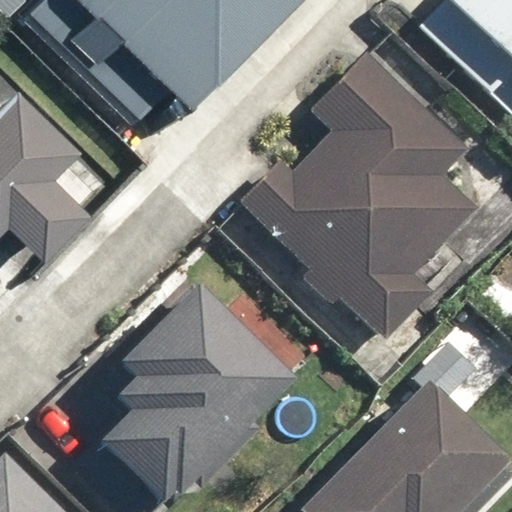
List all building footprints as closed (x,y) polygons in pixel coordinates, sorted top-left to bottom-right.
[(511,0),(449,0),(420,30),(511,117),(511,0)] [(282,160),(239,201),(306,270),(301,275),(333,307),(340,301),(381,343),(432,292),(413,273),(478,210),(443,175),(467,150),(369,51),(311,108),(331,128),(290,168),(282,160)] [(88,196),(104,177),(77,150),(83,142),(18,76),(6,87),(0,80),(0,236),(14,224),(40,254),(94,206),(88,196)] [(160,511),(295,384),(199,282),(116,361),(132,377),(116,391),(132,408),(63,474),(99,511),(160,511)] [(460,511),(507,470),(423,376),(356,436),(364,444),(288,511),(460,511)] [(0,511),(58,511),(1,454),(0,455),(0,511)]
